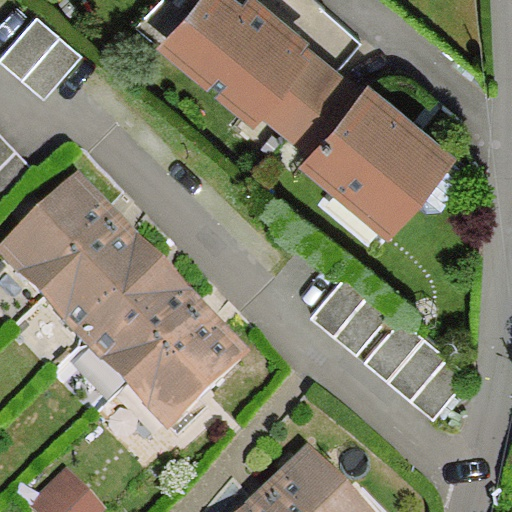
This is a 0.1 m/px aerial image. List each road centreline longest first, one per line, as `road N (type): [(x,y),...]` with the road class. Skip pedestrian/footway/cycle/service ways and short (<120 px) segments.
road 1 (residential): [(476,503),(73,115),(23,127),(0,103)]
road 2 (residential): [(476,503),(502,373),(511,241)]
